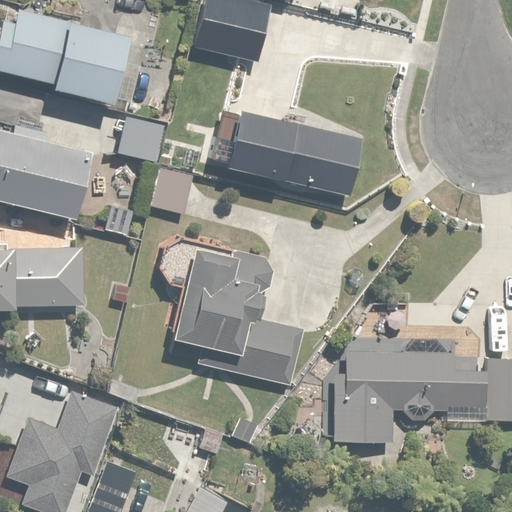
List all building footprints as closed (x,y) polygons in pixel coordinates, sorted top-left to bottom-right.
[(268,0),(202,0),(194,50),(258,61),(268,0)] [(124,33),(18,9),(15,21),(2,18),(0,25),(0,70),(51,82),(49,88),(110,102),(112,91),(128,95),(135,64),(118,60),(124,33)] [(219,105),(206,160),(346,194),(359,139),(219,105)] [(154,159),(162,123),(123,114),(114,149),(154,159)] [(88,150),(0,128),(0,199),(72,217),(88,150)] [(191,172),(154,164),(146,205),(183,212),(191,172)] [(166,283),(177,288),(168,339),(197,345),(193,367),(286,384),(296,327),(264,321),(268,299),(260,298),(268,254),(176,237),(159,246),(153,270),(166,283)] [(81,245),(0,245),(0,306),(16,307),(16,301),(82,300),(81,245)] [(332,373),(331,438),(391,436),(391,408),(401,408),(401,409),(402,410),(402,411),(403,412),(404,413),(405,414),(406,415),(407,416),(408,416),(409,417),(410,417),(411,418),(412,418),(413,418),(414,418),(415,418),(416,418),(417,418),(418,418),(419,418),(421,418),(422,417),(423,417),(424,416),(425,416),(425,415),(426,414),(427,414),(428,413),(428,412),(429,411),(430,410),(430,409),(431,408),(444,408),(444,417),(511,417),(511,357),(485,357),(485,367),(450,367),(450,351),(344,350),(344,373),(332,373)] [(238,415),(228,433),(253,447),(263,429),(238,415)] [(119,511),(133,481),(103,469),(84,511),(119,511)] [(250,511),(197,481),(179,511),(250,511)]
